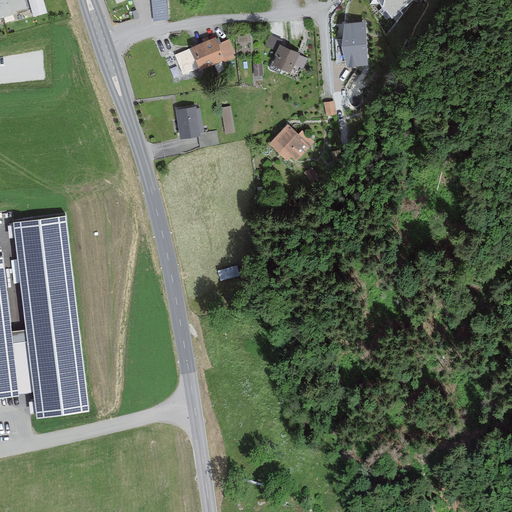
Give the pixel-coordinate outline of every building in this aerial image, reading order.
[(0,0),(0,12),(26,5),(24,0),(0,0)] [(30,0),(35,14),(47,11),(44,0),(30,0)] [(152,0),(153,20),(168,19),(167,0),(152,0)] [(383,0),(383,1),(392,13),(409,0),(383,0)] [(365,20),(346,19),(342,39),(347,60),(366,61),(365,20)] [(291,73),(299,52),(280,44),(282,40),(269,35),(264,46),(277,52),(272,65),(291,73)] [(218,43),(216,37),(193,45),(201,68),(233,57),(227,40),(218,43)] [(262,76),(261,63),(253,64),(253,76),(262,76)] [(331,102),(323,103),(324,116),(332,115),(331,102)] [(223,106),(225,133),(234,132),(233,105),(223,106)] [(196,106),(177,109),(182,138),(198,135),(200,147),(217,144),(215,130),(201,133),(196,106)] [(298,133),(286,124),(269,144),(292,164),(309,145),(307,143),(311,139),(301,130),(298,133)] [(65,217),(12,224),(38,418),(90,412),(65,217)] [(0,392),(19,390),(2,252),(0,251),(0,392)]
